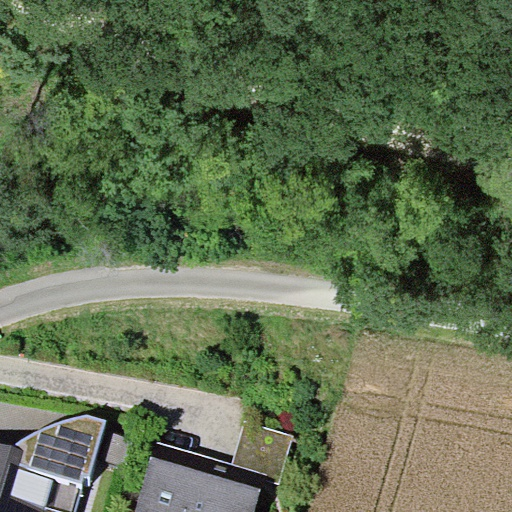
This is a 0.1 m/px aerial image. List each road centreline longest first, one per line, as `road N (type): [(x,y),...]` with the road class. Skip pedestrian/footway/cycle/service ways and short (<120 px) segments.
road 1 (track): [(6,0),(184,71),(511,157)]
road 2 (track): [(0,309),(82,281),(239,284),(511,319)]
